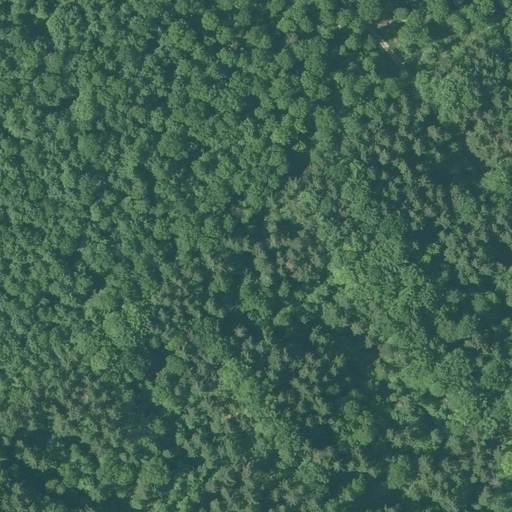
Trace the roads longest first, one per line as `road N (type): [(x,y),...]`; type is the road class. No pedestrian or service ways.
road 1 (track): [(341,0),(511,207)]
road 2 (track): [(355,511),(511,387)]
